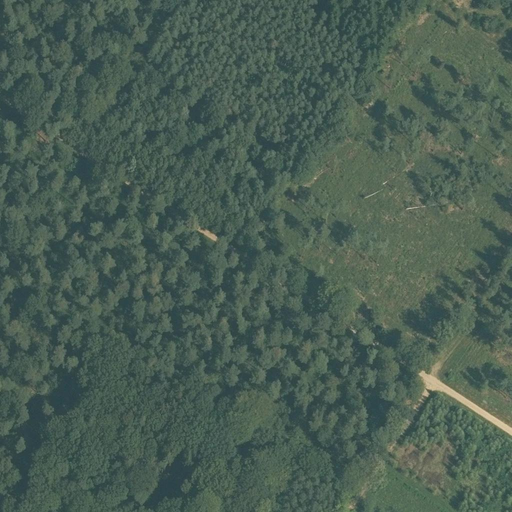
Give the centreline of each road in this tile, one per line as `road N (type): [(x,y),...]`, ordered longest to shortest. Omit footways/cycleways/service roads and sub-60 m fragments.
road 1 (track): [(427,380),(0,99)]
road 2 (track): [(0,261),(77,152)]
